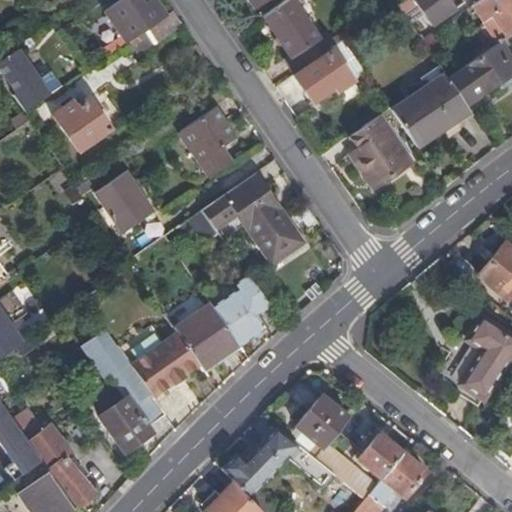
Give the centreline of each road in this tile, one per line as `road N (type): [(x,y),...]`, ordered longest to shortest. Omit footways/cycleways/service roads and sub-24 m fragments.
road 1 (residential): [(188,0),(379,276)]
road 2 (residential): [(311,335),(511,497)]
road 3 (residential): [(132,511),(311,335)]
road 4 (residential): [(379,276),(511,167)]
